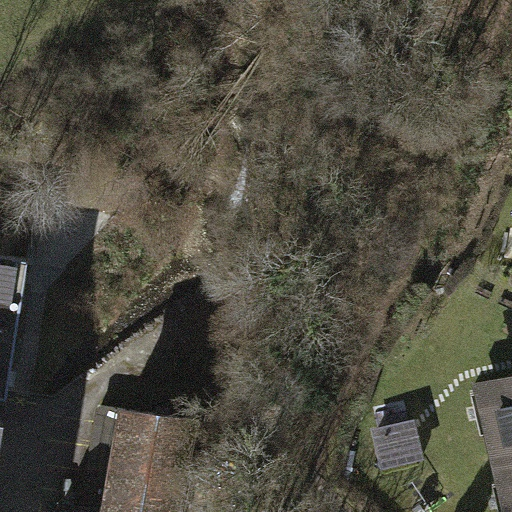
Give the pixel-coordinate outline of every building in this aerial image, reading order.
[(0,252),(0,390),(8,392),(31,257),(0,252)] [(511,511),(511,370),(475,379),(506,511),(511,511)] [(171,511),(187,419),(119,408),(103,506),(61,499),(58,511),(171,511)] [(0,459),(8,412),(0,410),(0,459)] [(416,418),(373,429),(383,469),(426,459),(416,418)]
